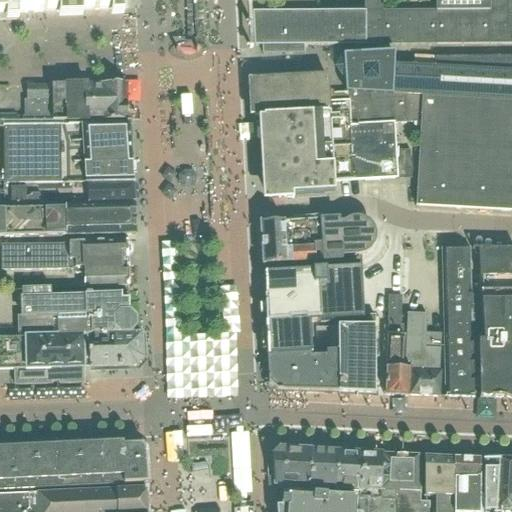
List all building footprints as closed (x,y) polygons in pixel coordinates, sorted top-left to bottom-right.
[(0,0),(0,15),(44,14),(43,0),(0,0)] [(43,0),(44,14),(123,11),(123,0),(43,0)] [(511,0),(364,0),(364,13),(252,14),(254,47),(262,47),(262,55),(288,55),(288,47),(511,45),(511,0)] [(204,57),(196,35),(178,41),(186,64),(204,57)] [(511,75),(434,71),(434,68),(393,66),(394,55),(391,55),(343,58),(345,75),(346,92),(400,95),(428,97),(509,101),(511,101),(511,75)] [(434,71),(511,75),(511,58),(435,59),(434,68),(434,71)] [(51,87),(26,87),(26,102),(51,102),(51,117),(51,124),(67,124),(127,122),(126,85),(66,87),(51,87)] [(329,115),(328,104),(328,91),(262,95),(262,96),(257,107),(255,108),(256,119),(263,118),(263,119),(329,115)] [(347,95),(348,103),(351,127),(394,124),(394,126),(399,125),(400,95),(346,92),(346,95),(347,95)] [(428,97),(400,95),(399,125),(406,125),(405,125),(420,124),(426,124),(428,97)] [(426,124),(420,124),(415,208),(503,213),(509,101),(428,97),(426,124)] [(511,101),(509,101),(503,213),(511,213),(511,101)] [(329,115),(263,119),(267,198),(334,195),(333,185),(397,181),(394,126),(394,124),(351,127),(348,103),(328,104),(329,115)] [(4,186),(4,187),(133,185),(132,167),(133,167),(132,161),(131,161),(129,126),(84,127),(3,128),(4,186)] [(134,206),(133,185),(4,187),(4,210),(134,206)] [(0,239),(134,237),(134,209),(87,210),(0,211),(0,239)] [(261,226),(263,268),(287,266),(312,265),(341,263),(341,258),(359,257),(361,257),(363,256),(366,255),(368,253),(369,252),(371,250),(372,248),(373,246),(374,244),(375,241),(375,239),(375,237),(374,234),(373,232),(372,230),(371,228),(370,226),(368,224),(366,223),(364,222),(362,221),(359,220),(357,220),(355,220),(352,220),(350,221),(348,222),(346,223),(344,225),(338,225),(338,221),(261,226)] [(1,272),(75,271),(76,275),(85,275),(85,289),(128,288),(127,260),(128,260),(133,254),(132,249),(126,243),(51,246),(1,247),(1,272)] [(444,399),(473,400),(471,336),(476,336),(476,322),(474,321),(474,297),(471,297),(469,250),(441,251),(444,399)] [(511,401),(511,251),(478,250),(483,344),(477,344),(479,401),(511,401)] [(359,270),(263,276),(265,300),(264,300),(265,326),(266,358),(311,356),(309,325),(363,322),(359,270)] [(51,298),(50,290),(21,291),(22,318),(16,318),(17,339),(7,339),(7,340),(84,337),(130,335),(135,329),(135,321),(129,315),(128,303),(129,303),(128,296),(91,297),(91,295),(85,295),(85,297),(51,298)] [(384,396),(407,397),(409,371),(402,370),(404,326),(401,326),(402,298),(390,297),(389,297),(387,326),(388,326),(385,387),(384,387),(384,396)] [(409,365),(409,371),(407,397),(439,399),(440,374),(439,374),(441,337),(425,336),(426,316),(406,315),(404,364),(409,365)] [(364,329),(337,329),(337,353),(338,395),(374,396),(373,330),(374,330),(374,318),(364,318),(364,329)] [(141,335),(130,335),(84,337),(84,346),(88,346),(89,370),(136,368),(142,361),(141,335)] [(0,340),(0,371),(14,371),(14,372),(15,387),(83,385),(83,370),(89,370),(88,346),(84,346),(84,337),(7,340),(0,340)] [(317,358),(266,358),(268,385),(276,393),(338,395),(337,353),(317,354),(317,358)] [(0,491),(13,491),(146,485),(144,451),(140,448),(122,449),(0,454),(0,491)] [(279,450),(272,458),(273,487),(277,487),(310,489),(311,452),(279,450)] [(335,454),(311,452),(310,489),(334,490),(335,454)] [(335,454),(334,490),(351,491),(350,496),(360,496),(360,500),(380,501),(382,456),(335,454)] [(420,458),(382,456),(380,501),(396,502),(396,511),(427,511),(428,505),(420,504),(420,458)] [(455,511),(454,494),(453,461),(424,459),(424,498),(435,499),(435,511),(455,511)] [(478,511),(480,462),(453,461),(454,494),(455,511),(478,511)] [(511,511),(511,462),(498,461),(498,462),(497,511),(511,511)] [(480,462),(478,511),(497,511),(498,462),(480,462)] [(0,491),(0,511),(147,511),(147,491),(13,495),(13,491),(0,491)] [(396,511),(396,502),(380,501),(360,500),(360,501),(326,499),(326,498),(312,497),(312,498),(276,496),(276,499),(277,499),(276,504),(276,511),(396,511)]
